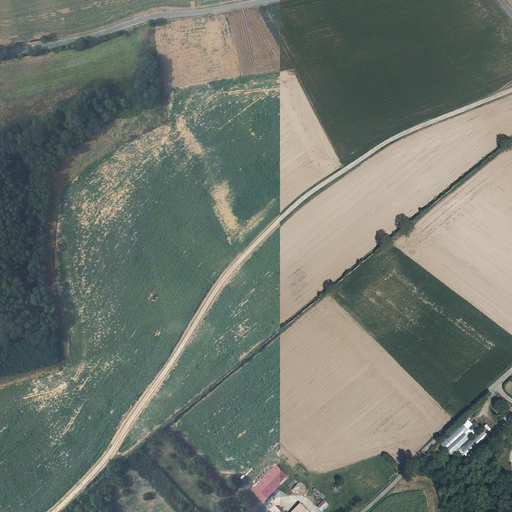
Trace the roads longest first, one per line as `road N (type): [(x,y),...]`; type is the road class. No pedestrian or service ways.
road 1 (track): [(55,511),(110,454),(216,292),(276,224),(388,142),(511,90)]
road 2 (residential): [(0,53),(274,0)]
road 3 (unclassified): [(511,368),(361,511)]
